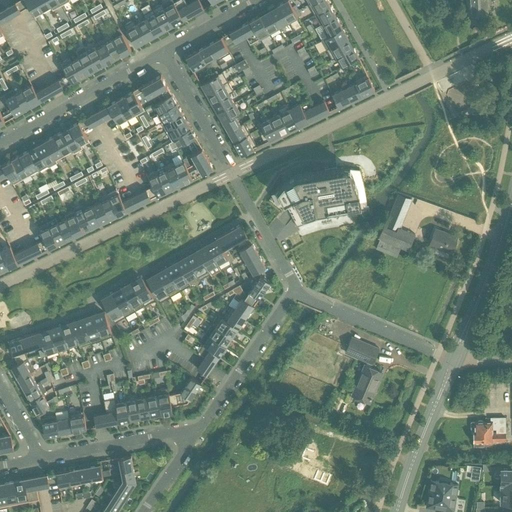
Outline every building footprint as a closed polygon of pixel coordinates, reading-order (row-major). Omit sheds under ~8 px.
[(29,6),(24,0),(18,0),(12,4),(17,13),(29,6)] [(36,0),(24,0),(29,6),(35,17),(43,12),(36,0)] [(47,0),(36,0),(43,12),(51,8),(53,10),(47,0)] [(47,0),(53,10),(61,5),(58,0),(47,0)] [(167,0),(162,3),(174,25),(183,20),(173,2),(171,0),(167,0)] [(184,0),(177,0),(173,2),(183,20),(204,8),(199,0),(193,0),(187,4),(184,0)] [(288,0),(286,0),(278,5),(288,22),(298,17),(295,11),(292,6),(288,0)] [(315,0),(308,4),(314,14),(330,5),(326,0),(315,0)] [(483,15),(487,14),(486,0),(468,0),(470,22),(483,21),(482,15),(483,15)] [(162,3),(152,9),(164,30),(174,25),(162,3)] [(0,22),(17,13),(12,4),(0,10),(0,22)] [(279,7),(270,12),(278,27),(288,22),(278,5),(279,7)] [(320,24),(320,25),(336,16),(330,5),(314,14),(314,15),(317,13),(323,23),(320,24)] [(152,9),(143,14),(155,36),(155,35),(154,34),(163,29),(164,31),(164,30),(152,9)] [(260,15),(259,15),(269,33),(278,27),(270,12),(261,17),(260,15)] [(134,19),(133,19),(145,41),(155,36),(143,14),(142,14),(145,18),(136,23),(134,19)] [(259,15),(250,21),(260,38),(269,33),(259,15)] [(321,40),(342,28),(338,21),(339,20),(337,17),(337,18),(336,16),(320,25),(327,36),(321,40)] [(145,41),(133,19),(123,25),(136,47),(145,41)] [(260,38),(250,21),(229,32),(235,43),(246,36),(250,43),(260,38)] [(321,40),(326,49),(348,37),(344,30),(342,28),(321,40)] [(111,34),(111,35),(122,54),(131,49),(122,33),(113,37),(111,34)] [(111,35),(103,39),(114,59),(122,54),(111,35)] [(210,43),(208,44),(217,60),(230,53),(221,37),(213,41),(210,42),(210,43)] [(326,49),(331,59),(353,47),(353,46),(351,47),(346,39),(348,38),(348,37),(326,49)] [(93,42),(106,64),(107,63),(107,64),(110,62),(114,59),(103,39),(95,44),(93,42)] [(93,42),(85,47),(96,66),(104,62),(105,64),(106,64),(93,42)] [(217,60),(208,44),(202,47),(199,48),(199,49),(198,50),(207,66),(207,65),(206,62),(215,57),(217,60)] [(86,50),(78,54),(89,73),(88,71),(96,66),(85,47),(84,47),(86,50)] [(353,47),(331,59),(332,59),(336,57),(341,66),(346,64),(351,61),(356,58),(359,56),(353,47)] [(207,66),(198,50),(186,57),(194,72),(207,66)] [(70,58),(69,58),(81,78),(89,73),(78,54),(78,55),(79,57),(71,61),(70,58)] [(61,63),(67,74),(72,83),(81,78),(69,58),(61,63)] [(201,83),(206,93),(228,81),(222,71),(218,74),(213,76),(208,79),(201,83)] [(365,74),(354,79),(361,95),(374,89),(367,73),(365,74)] [(56,80),(61,89),(72,83),(67,74),(56,80)] [(161,75),(133,90),(136,94),(144,90),(148,97),(156,92),(161,100),(172,94),(161,75)] [(355,82),(344,87),(351,100),(361,95),(354,79),(353,79),(355,82)] [(56,80),(36,91),(41,100),(61,89),(56,80)] [(208,92),(213,101),(233,90),(228,81),(206,93),(206,94),(208,92)] [(41,100),(36,91),(36,92),(31,84),(23,89),(32,106),(33,105),(34,105),(37,104),(36,103),(41,100)] [(349,101),(351,100),(344,87),(332,94),(338,107),(346,103),(350,102),(349,101)] [(23,89),(14,94),(24,110),(32,106),(23,89)] [(12,90),(3,95),(5,99),(14,94),(12,90)] [(124,95),(136,115),(134,112),(143,107),(136,94),(133,90),(131,91),(128,92),(129,93),(124,95)] [(217,112),(234,102),(229,93),(233,91),(233,90),(213,101),(219,110),(217,112)] [(5,99),(15,115),(17,114),(17,115),(20,113),(19,113),(24,110),(14,94),(5,99)] [(156,113),(156,114),(176,102),(172,94),(161,100),(155,103),(159,112),(156,113)] [(124,95),(116,100),(127,120),(136,115),(124,95)] [(288,103),(287,103),(298,126),(329,111),(324,100),(313,105),(309,98),(290,108),(288,103)] [(112,102),(107,105),(112,114),(118,125),(127,120),(116,100),(115,101),(114,100),(112,102)] [(176,102),(156,114),(161,122),(181,111),(180,109),(181,109),(179,106),(179,107),(176,102)] [(217,112),(222,121),(239,112),(234,102),(217,112)] [(287,103),(278,108),(288,131),(298,126),(287,103)] [(112,114),(107,105),(84,118),(90,127),(112,114)] [(143,107),(134,112),(136,115),(144,111),(143,107)] [(279,113),(270,117),(279,135),(288,131),(278,108),(277,108),(279,113)] [(161,122),(166,130),(186,119),(181,111),(161,122)] [(0,123),(9,118),(7,114),(2,117),(0,112),(0,123)] [(222,121),(228,132),(244,123),(243,123),(240,124),(235,115),(240,112),(239,112),(222,121)] [(279,135),(270,117),(256,124),(261,134),(265,132),(269,140),(279,135)] [(166,130),(171,139),(191,127),(186,119),(166,130)] [(76,122),(73,123),(74,124),(69,126),(82,148),(81,146),(90,141),(78,121),(76,122)] [(228,132),(234,142),(246,135),(245,133),(248,131),(244,123),(228,132)] [(61,131),(74,153),(82,148),(69,126),(70,129),(63,133),(61,131)] [(191,127),(171,139),(174,137),(179,146),(191,139),(195,136),(194,134),(195,134),(194,131),(193,132),(191,127)] [(61,131),(53,136),(64,156),(72,151),(73,153),(74,153),(61,131)] [(249,134),(246,135),(234,142),(241,155),(256,146),(249,134)] [(53,136),(44,140),(57,163),(57,162),(56,160),(64,156),(53,136)] [(171,139),(172,141),(175,148),(179,146),(174,137),(171,139)] [(45,143),(37,147),(49,167),(57,163),(44,140),(44,141),(45,143)] [(184,161),(183,161),(192,178),(213,167),(199,142),(195,144),(198,150),(191,154),(196,162),(187,167),(184,161)] [(37,147),(30,152),(39,169),(46,164),(48,168),(49,167),(37,147)] [(23,152),(24,152),(19,155),(31,175),(39,170),(39,169),(30,152),(29,152),(28,150),(26,151),(26,150),(23,152)] [(174,162),(173,162),(183,183),(192,178),(183,161),(180,154),(175,157),(178,164),(175,165),(174,162)] [(19,155),(11,159),(22,179),(31,175),(19,155)] [(11,159),(2,164),(7,174),(7,173),(13,184),(22,179),(11,159)] [(173,162),(165,166),(175,187),(176,186),(176,187),(179,185),(183,183),(173,162)] [(284,207),(287,205),(293,217),(292,217),(297,225),(316,218),(318,218),(368,209),(366,200),(364,185),(359,168),(344,166),(344,165),(340,165),(341,167),(337,167),(336,165),(325,167),(325,169),(324,170),(298,174),(297,174),(285,180),(284,181),(277,189),(278,189),(268,200),(281,211),(284,207)] [(156,170),(166,191),(175,187),(165,166),(164,166),(166,170),(158,173),(156,170)] [(166,191),(156,170),(147,175),(157,195),(159,194),(159,195),(162,194),(161,193),(166,191)] [(117,189),(108,194),(118,214),(127,210),(122,200),(117,189)] [(122,200),(127,210),(151,198),(146,189),(122,200)] [(108,194),(99,198),(109,218),(118,214),(108,194)] [(388,220),(386,224),(399,229),(399,227),(400,226),(401,223),(403,217),(404,218),(404,217),(406,212),(406,211),(408,206),(409,206),(409,205),(411,200),(405,197),(399,195),(399,194),(396,201),(392,210),(388,220)] [(101,223),(102,222),(102,223),(105,221),(109,218),(99,198),(100,201),(92,205),(101,223)] [(92,205),(84,210),(92,227),(101,223),(92,205)] [(73,210),(65,215),(75,235),(83,231),(73,210)] [(74,210),(73,210),(83,231),(92,227),(84,210),(75,213),(74,210)] [(67,239),(68,239),(71,238),(70,237),(75,235),(65,215),(64,215),(66,218),(58,222),(66,239),(67,239)] [(48,223),(47,223),(57,243),(66,239),(58,222),(49,226),(48,223)] [(38,227),(44,238),(48,248),(57,243),(47,223),(38,227)] [(241,223),(216,238),(222,248),(247,234),(241,223)] [(428,239),(427,242),(430,243),(429,245),(443,250),(443,249),(451,252),(451,253),(452,251),(457,236),(449,233),(449,234),(441,231),(443,227),(432,223),(428,235),(430,235),(428,239)] [(48,248),(44,238),(34,243),(39,252),(48,248)] [(217,241),(208,247),(217,264),(228,258),(227,257),(224,252),(222,248),(216,238),(215,238),(217,241)] [(239,249),(246,262),(259,254),(254,247),(255,247),(253,244),(252,242),(239,249)] [(34,243),(14,253),(19,262),(39,252),(34,243)] [(10,245),(1,249),(9,267),(19,262),(14,253),(10,245)] [(208,247),(198,252),(208,269),(217,264),(208,247)] [(1,249),(0,249),(0,269),(1,271),(9,267),(1,249)] [(198,252),(188,258),(198,275),(208,269),(198,252)] [(259,254),(246,262),(253,274),(258,271),(266,267),(261,259),(262,259),(260,256),(259,254)] [(188,258),(178,263),(188,281),(198,275),(188,258)] [(178,263),(168,269),(180,290),(190,285),(188,281),(178,263)] [(168,269),(158,275),(170,296),(180,290),(168,269)] [(257,280),(244,298),(254,305),(270,281),(260,275),(258,271),(253,274),(257,280)] [(170,296),(158,275),(148,280),(160,302),(170,296)] [(143,278),(133,284),(145,305),(155,299),(143,278)] [(133,284),(123,289),(135,311),(133,306),(142,301),(144,305),(145,305),(133,284)] [(123,289),(113,295),(125,316),(135,311),(123,289)] [(125,316),(113,295),(102,301),(108,311),(115,322),(125,316)] [(231,306),(231,307),(246,317),(247,315),(248,316),(250,313),(249,312),(254,305),(244,298),(242,297),(234,308),(231,306)] [(246,317),(231,307),(224,318),(238,328),(239,327),(240,327),(242,324),(241,324),(246,317)] [(185,313),(181,315),(184,321),(191,310),(188,308),(185,313)] [(105,312),(94,316),(102,340),(113,336),(105,312)] [(218,314),(212,323),(230,336),(236,327),(238,329),(238,328),(224,318),(218,314)] [(94,316),(83,320),(91,343),(102,340),(94,316)] [(72,324),(78,342),(80,347),(91,343),(83,320),(72,324)] [(212,323),(206,332),(226,346),(224,344),(230,336),(212,323)] [(72,324),(61,327),(68,346),(78,342),(72,324)] [(61,327),(50,331),(57,350),(68,346),(61,327)] [(11,349),(16,364),(27,357),(24,349),(42,343),(38,331),(8,341),(10,345),(9,346),(10,349),(11,349)] [(39,331),(38,331),(42,343),(44,348),(45,352),(46,353),(57,350),(50,331),(40,334),(39,331)] [(199,341),(203,344),(220,355),(226,346),(206,332),(199,341)] [(379,348),(351,336),(347,346),(362,352),(359,358),(367,361),(366,365),(365,365),(352,395),(369,402),(382,372),(370,367),(372,363),(379,348)] [(220,355),(203,344),(197,353),(204,357),(197,368),(206,374),(220,355)] [(27,357),(16,364),(11,367),(15,375),(16,378),(17,377),(18,379),(30,372),(24,360),(28,358),(27,357)] [(18,379),(24,390),(36,382),(30,372),(18,379)] [(180,392),(169,394),(171,406),(187,403),(201,382),(191,376),(180,392)] [(24,390),(30,400),(42,393),(39,386),(36,382),(24,390)] [(168,387),(157,389),(162,414),(172,412),(171,406),(169,394),(168,387)] [(157,394),(147,396),(151,416),(162,414),(157,389),(156,389),(157,394)] [(42,393),(30,400),(39,416),(45,412),(43,409),(49,405),(42,393)] [(147,396),(137,398),(140,416),(150,414),(150,416),(151,416),(147,396)] [(119,422),(114,397),(103,400),(106,412),(93,415),(96,426),(119,422)] [(115,397),(114,397),(119,422),(130,420),(126,400),(116,402),(115,397)] [(137,398),(126,400),(130,420),(130,418),(140,416),(137,398)] [(83,410),(69,413),(72,431),(74,430),(74,431),(78,431),(78,430),(86,428),(83,410)] [(72,431),(69,413),(69,417),(56,419),(59,433),(61,433),(61,434),(64,433),(64,432),(72,431)] [(474,432),(474,434),(472,435),(472,438),(474,439),(474,446),(483,446),(483,441),(492,441),(505,440),(505,432),(505,417),(491,417),(491,423),(485,423),(485,422),(483,422),(482,420),(478,420),(477,422),(475,422),(471,422),(471,432),(474,432)] [(59,433),(56,419),(42,422),(45,436),(59,433)] [(307,441),(300,458),(308,461),(305,467),(317,471),(316,473),(328,478),(329,476),(333,477),(339,461),(320,454),(323,447),(325,448),(329,437),(307,428),(303,439),(307,441)] [(0,435),(0,451),(7,450),(7,451),(11,450),(11,449),(13,449),(11,434),(0,435)] [(265,460),(276,465),(279,457),(274,455),(268,452),(265,460)] [(118,457),(123,479),(135,481),(133,472),(134,471),(131,455),(118,457)] [(480,480),(482,465),(467,463),(465,478),(480,480)] [(94,465),(78,468),(81,484),(81,480),(92,478),(92,482),(103,479),(102,476),(102,472),(100,465),(95,466),(94,465)] [(81,484),(78,468),(78,469),(73,470),(73,469),(56,472),(58,484),(70,482),(71,486),(81,484)] [(511,468),(501,468),(501,485),(511,485),(511,468)] [(47,474),(24,478),(28,501),(39,499),(37,488),(49,486),(47,474)] [(24,478),(14,480),(18,503),(28,501),(24,478)] [(123,479),(107,504),(117,511),(126,497),(125,496),(135,481),(123,479)] [(441,511),(440,511),(450,511),(450,510),(454,511),(458,484),(430,479),(426,506),(444,509),(443,511),(441,511)] [(9,481),(4,482),(8,505),(18,503),(14,480),(14,481),(9,482),(9,481)] [(4,482),(0,482),(0,506),(8,505),(4,482)] [(101,485),(95,493),(99,496),(104,487),(101,485)] [(511,485),(501,485),(501,503),(511,502),(511,485)] [(86,507),(90,509),(95,501),(92,498),(86,507)]
